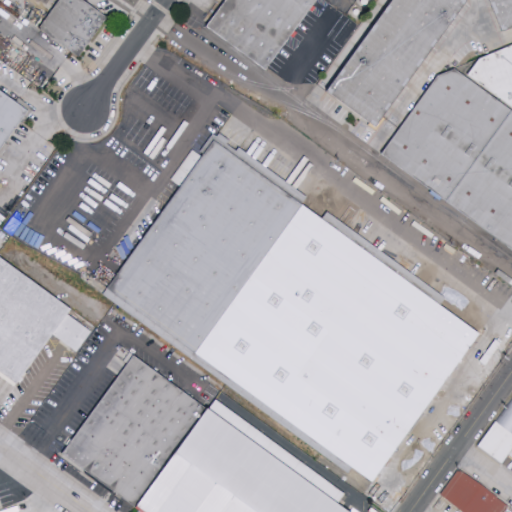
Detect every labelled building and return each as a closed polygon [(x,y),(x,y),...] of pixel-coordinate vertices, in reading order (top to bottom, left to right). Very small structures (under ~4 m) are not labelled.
[(80,55),(41,26),(60,0),(88,0),(109,15),(80,55)] [(263,76),(202,32),(225,0),(315,0),(317,1),(263,76)] [(374,134),(325,98),(395,0),(462,0),(468,4),(374,134)] [(511,31),(501,36),(486,0),(511,0),(511,31)] [(511,112),(504,106),(469,80),(475,68),(498,57),(503,55),(511,50),(511,112)] [(511,256),(505,251),(490,240),(444,205),(409,180),(383,160),(382,159),(383,157),(410,119),(439,79),(443,77),(454,72),(504,109),(511,115),(511,256)] [(0,88),(28,109),(0,147),(0,88)] [(218,137),(222,140),(224,137),(234,144),(231,148),(241,155),(243,152),(486,329),(372,486),(358,473),(355,478),(105,299),(183,190),(174,183),(195,152),(203,158),(218,137)] [(60,340),(41,366),(23,391),(21,389),(0,373),(0,265),(3,261),(20,273),(63,305),(78,315),(60,340)] [(97,336),(82,357),(81,356),(60,340),(75,320),(81,325),(97,336)] [(208,407),(136,505),(64,452),(135,354),(208,407)] [(145,511),(136,505),(208,407),(210,404),(211,405),(217,398),(346,492),(341,499),(358,511),(145,511)] [(511,400),(511,455),(508,461),(507,462),(501,469),(477,452),(497,423),(506,409),(511,400)] [(509,511),(457,511),(441,500),(460,475),(510,511),(509,511)]
